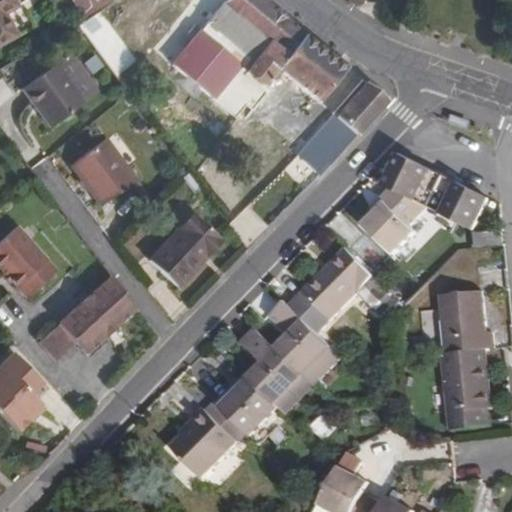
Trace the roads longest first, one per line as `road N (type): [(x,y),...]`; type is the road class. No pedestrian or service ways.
road 1 (residential): [(21,511),(439,75)]
road 2 (tertiary): [(439,75),(366,46),(306,0)]
